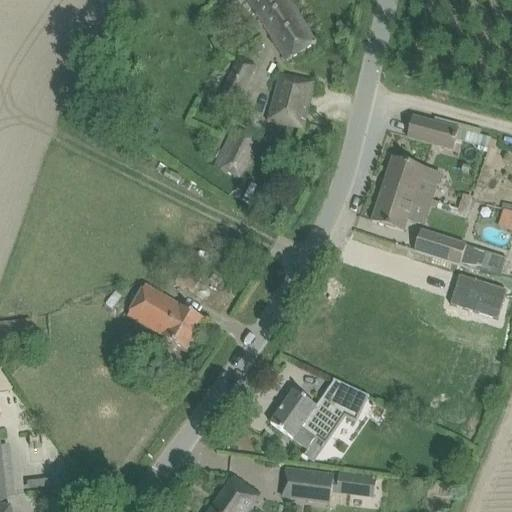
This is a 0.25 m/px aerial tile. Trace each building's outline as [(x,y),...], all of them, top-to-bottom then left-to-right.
[(246,0),(277,46),(288,62),(316,44),(288,0),(246,0)] [(217,104),(232,111),(253,67),(239,60),(217,104)] [(268,122),(284,126),(303,131),(315,84),(279,75),(268,122)] [(407,139),(452,151),(459,131),(412,119),(407,139)] [(213,165),(221,168),(219,171),(240,180),(259,139),(239,130),(238,132),(231,128),(213,165)] [(372,223),(391,230),(403,234),(408,218),(421,222),(428,199),(416,195),(424,169),(393,159),(372,223)] [(260,186),(255,198),(275,207),(288,179),(277,174),(269,190),(260,186)] [(470,269),(467,277),(477,280),(479,273),(499,279),(505,259),(420,232),(414,252),(470,269)] [(175,284),(192,292),(199,277),(181,269),(175,284)] [(369,273),(336,332),(364,347),(397,288),(369,273)] [(460,277),(451,306),(497,321),(506,292),(460,277)] [(128,317),(164,338),(185,351),(203,320),(182,307),(181,308),(145,287),(128,317)] [(0,322),(0,350),(32,346),(29,319),(0,322)] [(294,392),(271,425),(287,436),(308,451),(317,437),(327,444),(346,416),(357,422),(369,397),(335,381),(316,408),(310,403),(294,392)] [(428,441),(443,450),(448,441),(433,432),(428,441)] [(333,480),(332,491),(373,497),(376,476),(341,472),(340,481),(333,480)] [(306,501),(330,504),(332,491),(333,480),(334,477),(310,473),(306,501)] [(210,511),(249,511),(260,496),(234,478),(210,511)] [(0,511),(8,511),(8,507),(6,507),(5,498),(0,498),(0,511)]
